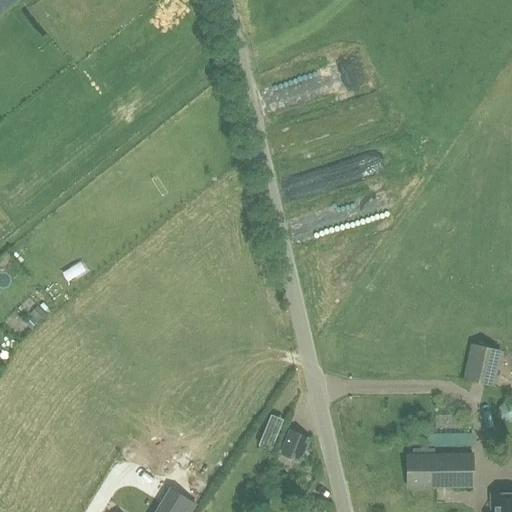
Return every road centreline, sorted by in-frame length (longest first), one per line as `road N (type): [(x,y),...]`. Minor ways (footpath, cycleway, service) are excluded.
road 1 (residential): [(341,511),(223,0)]
road 2 (track): [(237,60),(0,257)]
